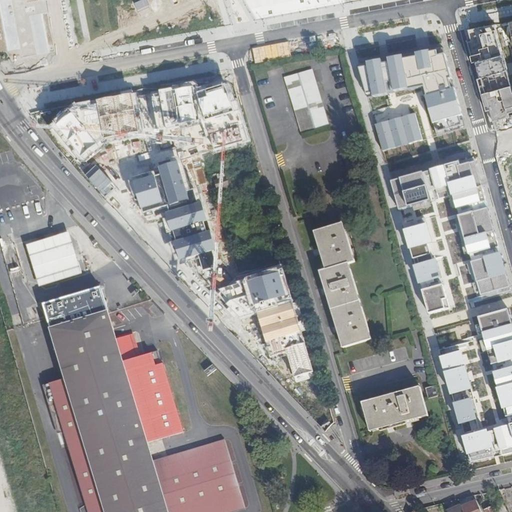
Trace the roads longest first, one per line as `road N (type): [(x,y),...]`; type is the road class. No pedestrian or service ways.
road 1 (primary): [(0,105),(338,472)]
road 2 (unclassified): [(338,472),(347,442),(231,45)]
road 3 (residential): [(445,4),(511,245)]
road 4 (residential): [(231,45),(445,4)]
road 5 (residential): [(70,74),(231,45)]
road 6 (residential): [(511,477),(372,509)]
